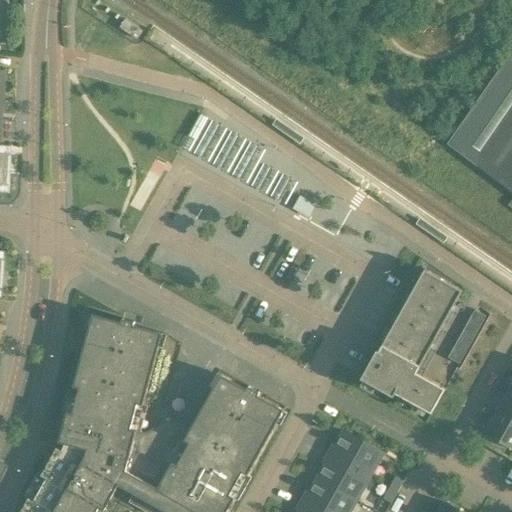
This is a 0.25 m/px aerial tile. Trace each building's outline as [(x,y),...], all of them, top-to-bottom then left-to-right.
[(120,28),(137,40),(143,31),(125,20),(120,28)] [(511,50),(447,143),(511,192),(511,50)] [(0,152),(0,192),(6,193),(8,153),(0,152)] [(292,209),(301,214),(309,201),(300,196),(292,209)] [(445,389),(417,373),(463,291),(425,270),(379,352),(377,351),(361,379),(394,397),(396,394),(432,414),(445,389)] [(459,365),(486,317),(475,310),(448,358),(459,365)] [(96,511),(99,508),(104,511),(119,485),(128,490),(145,500),(166,511),(227,511),(235,498),(248,475),(277,423),(284,411),(284,410),(267,401),(258,396),(260,393),(249,386),(247,390),(221,375),(221,376),(214,388),(193,426),(186,422),(178,420),(170,421),(162,423),(155,427),(150,431),(147,432),(144,433),(140,432),(136,432),(137,431),(131,429),(133,421),(134,419),(138,404),(143,406),(143,405),(144,403),(155,360),(159,348),(159,347),(157,347),(153,346),(157,333),(162,335),(162,334),(163,334),(157,332),(134,326),(135,322),(123,319),(122,323),(110,319),(98,316),(93,315),(93,316),(98,318),(95,330),(89,329),(74,387),(79,389),(76,399),(73,414),(67,412),(67,413),(59,443),(61,443),(65,444),(62,451),(57,448),(41,475),(41,476),(46,479),(41,488),(34,501),(29,498),(28,499),(20,511),(96,511)] [(511,401),(505,398),(495,415),(511,424),(511,401)] [(511,424),(495,415),(485,434),(511,449),(511,424)] [(330,454),(369,476),(383,452),(344,430),(330,454)] [(369,476),(330,454),(317,478),(356,499),(369,476)] [(389,488),(397,493),(403,482),(395,477),(389,488)] [(349,511),(356,499),(317,478),(305,501),(323,511),(349,511)] [(397,493),(389,488),(383,499),(391,503),(397,493)] [(323,511),(305,501),(298,511),(323,511)] [(440,511),(462,511),(446,503),(444,503),(441,509),(442,509),(440,511)]
